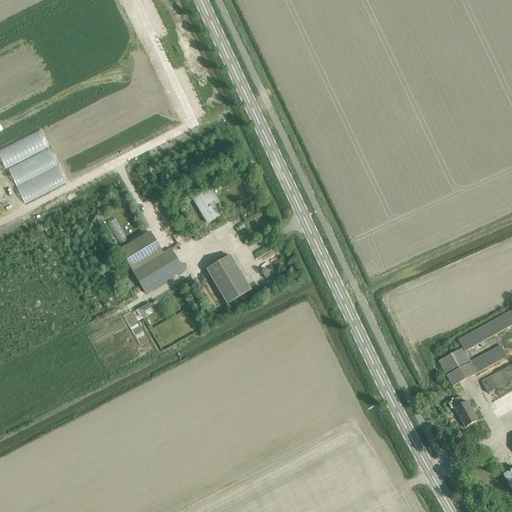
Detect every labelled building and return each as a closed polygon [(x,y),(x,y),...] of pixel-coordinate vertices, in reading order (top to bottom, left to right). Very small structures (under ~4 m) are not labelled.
[(192,198),(207,223),(220,216),(214,206),(218,203),(209,188),(192,198)] [(165,205),(159,207),(163,214),(168,212),(165,205)] [(177,218),(168,222),(170,227),(180,223),(177,218)] [(133,273),(164,254),(150,233),(120,251),(133,273)] [(164,254),(133,273),(145,294),(184,271),(171,250),(164,254)] [(230,310),(254,296),(230,256),(207,269),(230,310)] [(159,330),(191,317),(186,305),(154,317),(159,330)] [(502,344),(471,361),(465,351),(511,325),(511,310),(459,340),(463,347),(440,360),(454,386),(508,356),(502,344)] [(511,364),(483,380),(489,391),(511,378),(511,364)] [(466,403),(464,403),(460,396),(448,403),(452,410),(455,409),(465,427),(476,421),(466,403)] [(511,469),(503,474),(511,490),(511,489),(511,469)]
